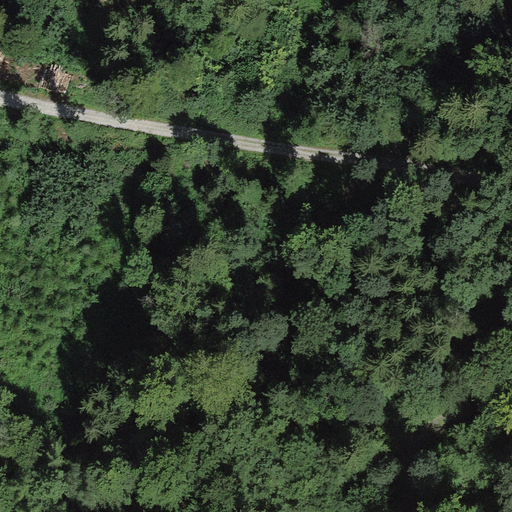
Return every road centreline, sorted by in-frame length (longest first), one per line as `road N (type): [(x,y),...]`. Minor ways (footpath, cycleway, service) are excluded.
road 1 (track): [(0,95),(511,182)]
road 2 (track): [(511,393),(437,423),(407,445),(400,492),(410,511)]
